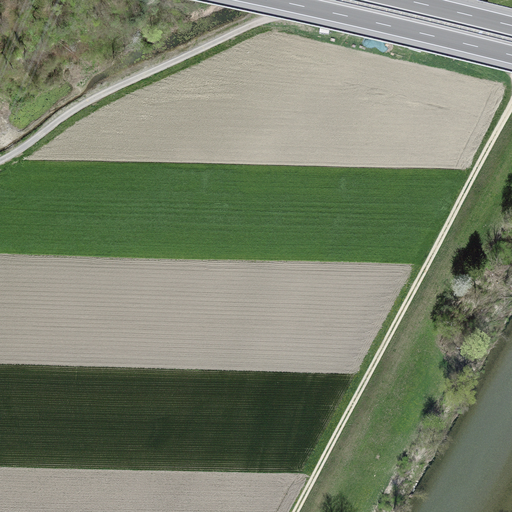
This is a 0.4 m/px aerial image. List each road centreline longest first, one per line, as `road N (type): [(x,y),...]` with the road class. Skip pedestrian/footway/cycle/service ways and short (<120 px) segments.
road 1 (track): [(295,511),(511,102)]
road 2 (track): [(0,160),(96,96),(254,23),(291,14),(344,23),(363,9)]
road 3 (motorway): [(273,0),(511,55)]
road 4 (track): [(511,64),(386,27),(362,0)]
